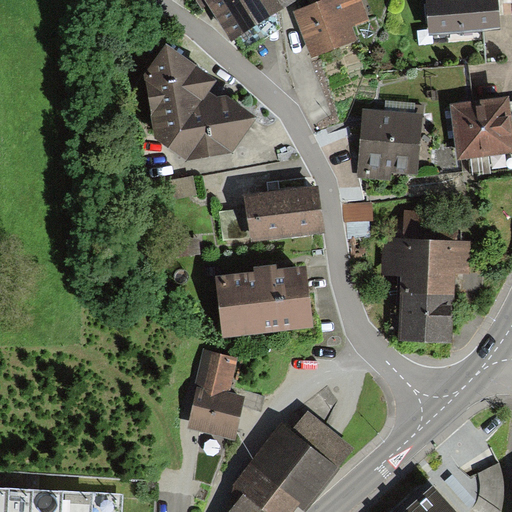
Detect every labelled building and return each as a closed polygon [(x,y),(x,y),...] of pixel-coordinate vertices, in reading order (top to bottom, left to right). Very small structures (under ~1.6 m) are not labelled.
[(289,17),(278,0),(198,0),(201,3),(231,52),(289,17)] [(369,21),(360,0),(321,0),(323,4),(293,16),(299,29),(312,63),(358,45),(351,28),(369,21)] [(427,0),(429,37),(500,33),(498,0),(427,0)] [(167,51),(146,79),(155,147),(185,168),(233,160),(260,128),(228,102),(218,103),(212,99),(219,90),(167,51)] [(511,124),(510,102),(451,109),(458,165),(511,158),(511,124)] [(422,119),(362,114),(355,181),(393,185),(394,176),(416,178),(422,119)] [(251,247),(325,239),(319,191),(287,195),(246,200),(247,211),(220,214),(223,242),(250,238),(251,247)] [(362,203),(342,203),(342,218),(362,218),(362,203)] [(402,278),(399,345),(450,348),(452,310),(454,276),(467,277),(469,249),(454,248),(455,220),(404,217),(403,244),(385,243),(383,277),(402,278)] [(364,264),(361,236),(350,237),(352,265),(364,264)] [(223,341),(313,332),(307,272),(278,275),(278,270),(254,272),(255,279),(217,282),(223,341)] [(238,361),(203,352),(193,391),(198,392),(188,431),(235,443),(246,401),(229,396),(238,361)] [(310,511),(358,453),(302,407),(234,492),(243,499),(232,511),(298,511),(299,511),(310,511)] [(453,511),(433,489),(407,511),(453,511)] [(122,511),(123,498),(0,490),(0,511),(122,511)]
